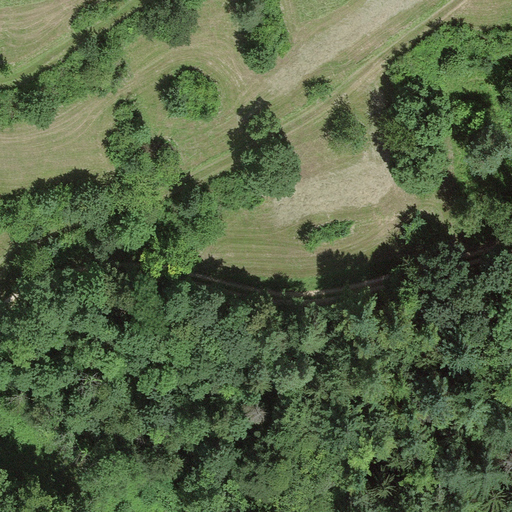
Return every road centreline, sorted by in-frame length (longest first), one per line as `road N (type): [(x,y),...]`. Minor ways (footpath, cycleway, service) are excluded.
road 1 (track): [(0,314),(36,287),(102,268),(300,298),(511,244)]
road 2 (track): [(451,0),(324,103),(248,150),(58,223),(0,270)]
road 3 (track): [(0,78),(58,51),(133,0)]
